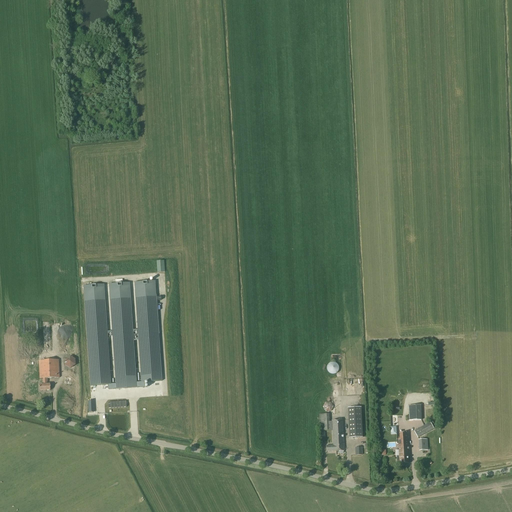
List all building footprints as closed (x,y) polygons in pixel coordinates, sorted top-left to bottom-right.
[(136,382),(129,283),(109,284),(115,384),(111,384),(104,285),(83,286),(90,386),(108,385),(108,390),(144,387),(144,382),(162,381),(155,281),(134,282),(141,382),(136,382)] [(75,359),(70,356),(65,360),(65,366),(70,369),(76,365),(75,359)] [(60,378),(59,360),(39,361),(40,379),(43,379),(43,384),(39,385),(40,391),(50,390),(50,384),(47,384),(47,378),(60,378)] [(334,362),(333,362),(332,362),(331,363),(330,363),(329,364),(328,364),(328,365),(327,366),(327,367),(327,368),(327,369),(327,370),(327,371),(328,372),(329,373),(330,374),(331,374),(332,374),(333,375),(334,374),(335,374),(336,374),(337,373),(337,372),(338,372),(338,371),(339,371),(339,370),(339,369),(339,368),(339,367),(339,366),(338,366),(338,365),(338,364),(337,364),(336,363),(335,363),(334,362)] [(329,401),(325,406),(328,410),(333,409),(333,405),(329,401)] [(421,420),(421,405),(409,405),(409,421),(421,420)] [(348,407),(349,437),(362,437),(361,407),(348,407)] [(320,431),(332,430),(333,445),(326,446),(326,452),(339,451),(339,452),(340,453),(343,453),(343,451),(344,451),(342,420),(332,420),(332,422),(329,422),(329,414),(319,415),(320,431)] [(434,429),(430,422),(414,431),(418,438),(434,429)] [(409,454),(408,433),(400,434),(400,439),(399,439),(400,456),(397,456),(397,463),(400,463),(400,464),(401,464),(401,465),(404,465),(404,464),(409,464),(408,454),(409,454)] [(428,450),(427,439),(419,440),(419,451),(428,450)]
